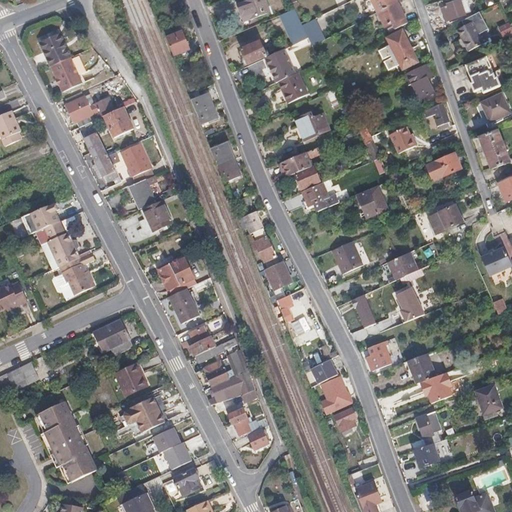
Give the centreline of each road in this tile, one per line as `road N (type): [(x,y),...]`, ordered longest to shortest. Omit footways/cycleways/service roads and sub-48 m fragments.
road 1 (residential): [(194,0),(258,177),(354,362),(408,511)]
road 2 (residential): [(83,0),(142,96),(280,445),(242,494)]
road 3 (residential): [(140,295),(0,26)]
road 4 (residential): [(416,0),(496,224)]
road 5 (residential): [(242,494),(140,295)]
road 6 (residential): [(140,295),(0,358)]
